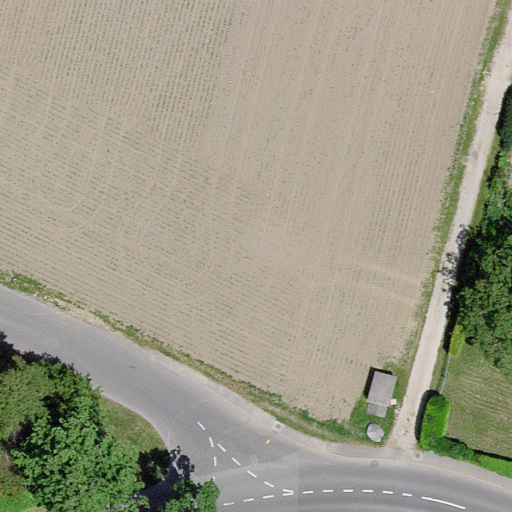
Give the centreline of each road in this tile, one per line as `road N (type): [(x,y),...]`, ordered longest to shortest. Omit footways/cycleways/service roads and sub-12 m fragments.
road 1 (track): [(511,31),(392,491)]
road 2 (unclassified): [(0,313),(184,408),(219,439),(242,499)]
road 3 (tertiary): [(242,499),(392,491)]
